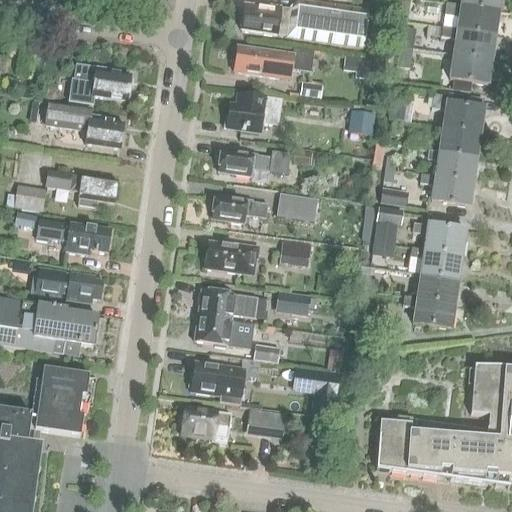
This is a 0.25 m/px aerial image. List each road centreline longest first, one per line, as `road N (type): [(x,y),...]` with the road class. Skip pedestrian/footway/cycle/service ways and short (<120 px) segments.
road 1 (tertiary): [(120,470),(181,39)]
road 2 (residential): [(376,511),(120,470)]
road 3 (residential): [(0,14),(181,39)]
